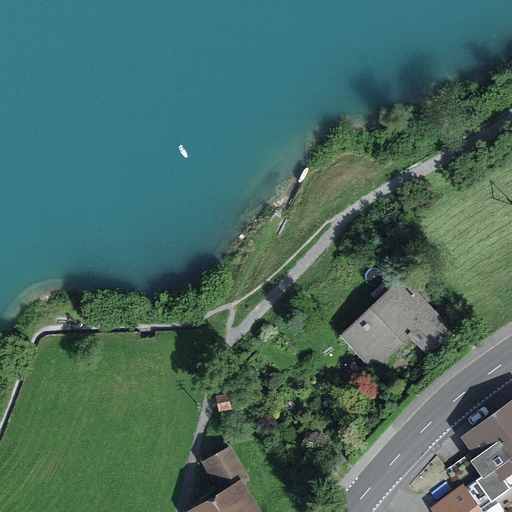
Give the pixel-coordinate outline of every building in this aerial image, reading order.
[(448,330),(404,282),(349,333),(376,363),(410,331),(427,349),(448,330)] [(466,486),(480,508),(511,485),(511,404),(472,433),(483,449),(472,456),(484,473),(466,486)] [(205,457),(217,479),(243,465),(231,444),(205,457)] [(256,511),(237,480),(190,508),(192,511),(256,511)] [(483,511),(480,508),(466,486),(436,507),(438,511),(483,511)]
